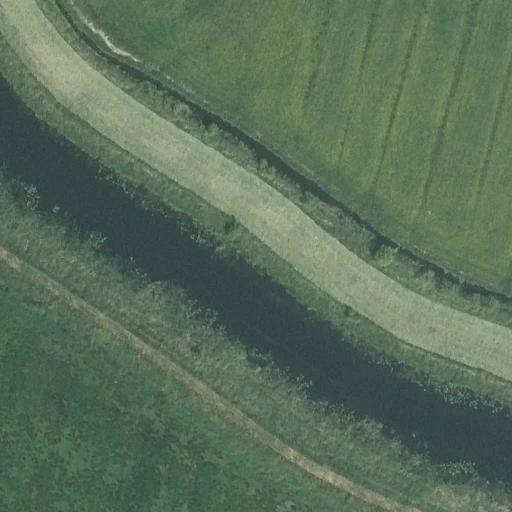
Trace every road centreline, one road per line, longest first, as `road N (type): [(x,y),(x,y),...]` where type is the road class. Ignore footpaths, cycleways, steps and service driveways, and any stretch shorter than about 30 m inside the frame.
road 1 (track): [(511,371),(368,308),(173,164),(88,116),(47,76),(0,8)]
road 2 (track): [(0,261),(270,448),(393,511)]
